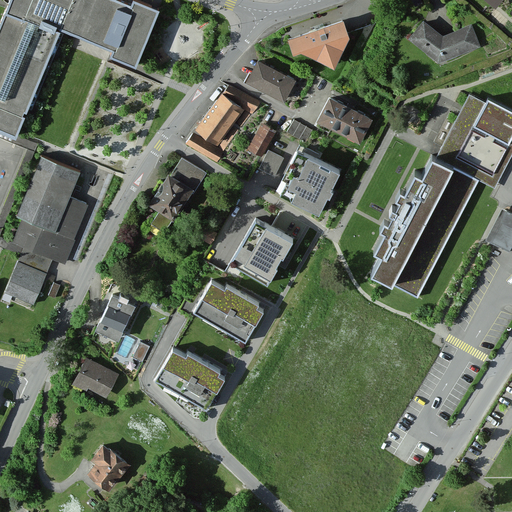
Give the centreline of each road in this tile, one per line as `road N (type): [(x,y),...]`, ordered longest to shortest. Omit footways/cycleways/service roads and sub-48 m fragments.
road 1 (unclassified): [(0,460),(83,280),(165,136)]
road 2 (residential): [(165,136),(327,234)]
road 3 (residential): [(511,352),(411,511)]
road 4 (residential): [(177,318),(145,381),(202,435)]
road 5 (residential): [(276,307),(202,435)]
